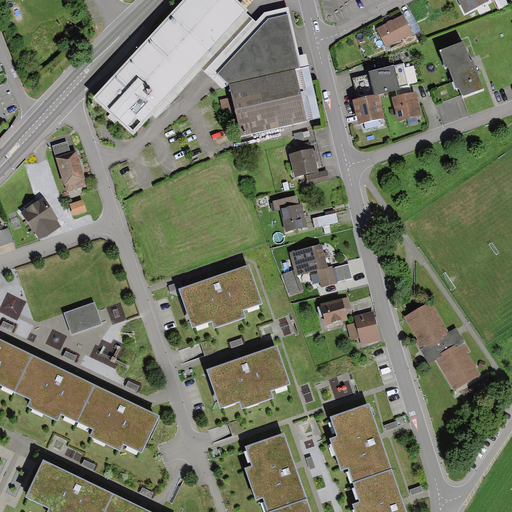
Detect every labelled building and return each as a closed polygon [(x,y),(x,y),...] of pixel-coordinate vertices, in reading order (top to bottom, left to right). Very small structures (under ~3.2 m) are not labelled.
[(231,0),(186,0),(93,101),(130,135),(155,107),(195,64),(244,12),(231,0)] [(456,0),(464,16),(488,4),(486,0),(456,0)] [(506,0),(494,0),(499,9),(509,5),(506,0)] [(222,89),(229,86),(217,75),(261,28),(252,19),(244,12),(195,64),(203,72),(222,89)] [(402,15),(376,29),(386,46),(411,33),(402,15)] [(217,75),(229,86),(241,138),(307,123),(295,71),(301,70),(288,17),(268,22),(261,28),(217,75)] [(443,61),(446,60),(457,89),(459,88),(462,97),(484,89),(476,68),(472,59),(469,60),(463,43),(439,52),(443,61)] [(389,66),(368,71),(369,74),(373,93),(407,85),(401,59),(389,62),(389,66)] [(369,74),(352,78),(356,97),(373,93),(369,74)] [(454,82),(429,92),(435,107),(462,97),(459,88),(457,89),(454,82)] [(413,90),(389,97),(396,119),(420,112),(413,90)] [(356,97),(348,99),(353,123),(379,117),(373,93),(356,97)] [(310,142),(286,148),(293,177),(317,171),(310,142)] [(69,144),(54,148),(69,195),(87,189),(84,181),(87,181),(77,150),(71,152),(69,144)] [(326,171),(305,176),(307,184),(328,179),(326,171)] [(294,197),(270,202),(272,211),(280,210),(296,207),(294,197)] [(43,198),(17,215),(37,245),(50,237),(60,231),(55,224),(58,221),(43,198)] [(83,202),(70,207),(74,218),(87,213),(83,202)] [(296,207),(280,210),(284,231),(304,227),(300,206),(296,207)] [(334,213),(311,219),(313,229),(336,223),(334,213)] [(0,235),(0,246),(1,250),(17,243),(11,231),(0,235)] [(314,270),(325,267),(319,245),(287,254),(291,268),(296,267),(298,274),(314,270)] [(179,291),(192,329),(211,322),(214,330),(246,319),(243,311),(263,304),(250,266),(211,280),(179,291)] [(314,270),(319,288),(336,284),(332,266),(325,267),(314,270)] [(287,273),(281,275),(288,295),(299,291),(296,283),(291,285),(287,273)] [(320,314),(324,313),(328,327),(346,322),(342,307),(346,306),(344,299),(318,306),(320,314)] [(425,357),(434,360),(452,390),(478,375),(465,351),(469,349),(464,341),(454,347),(451,340),(453,334),(447,332),(429,302),(403,317),(418,346),(413,348),(417,354),(426,349),(425,357)] [(95,305),(66,315),(73,335),(102,324),(95,305)] [(376,315),(355,320),(362,347),(383,342),(376,315)] [(7,321),(2,329),(11,334),(16,327),(7,321)] [(33,358),(0,341),(0,388),(15,396),(33,358)] [(116,366),(122,347),(117,345),(114,353),(96,348),(93,359),(116,366)] [(206,371),(220,410),(239,403),(242,411),(276,399),(273,393),(292,386),(278,346),(239,359),(206,371)] [(63,363),(73,367),(78,356),(68,351),(63,363)] [(95,388),(33,358),(15,396),(31,402),(27,411),(57,425),(61,417),(78,426),(95,388)] [(125,447),(142,455),(160,419),(95,388),(78,426),(94,433),(91,439),(122,454),(125,447)] [(369,405),(331,419),(337,438),(330,440),(341,471),(348,469),(360,503),(354,505),(356,511),(405,511),(402,499),(379,434),(369,405)] [(310,511),(292,461),(284,435),(247,448),(253,466),(246,469),(257,500),(263,498),(268,511),(310,511)] [(105,511),(114,495),(45,463),(27,500),(50,511),(49,511),(105,511)] [(149,511),(114,495),(105,511),(149,511)]
